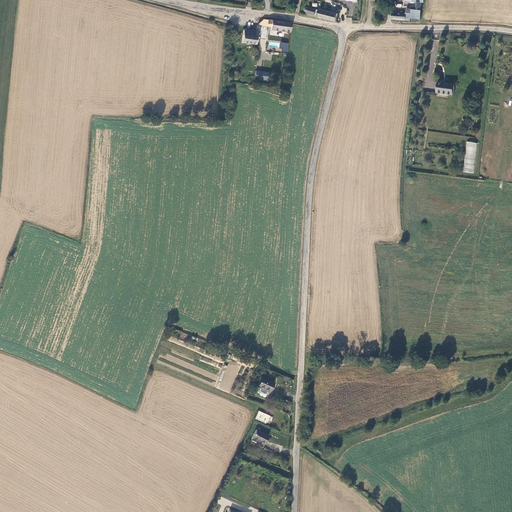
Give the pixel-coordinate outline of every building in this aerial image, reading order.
[(414,10),(411,10),(410,18),(420,20),(421,11),(420,10),(422,3),(423,3),(424,0),(423,0),(416,0),(417,2),(415,2),(414,10)] [(315,16),(316,10),(308,8),(307,11),(307,10),(306,10),(305,10),(304,10),(303,11),(303,12),(304,13),(305,13),(307,13),(306,14),(315,16)] [(335,22),(338,14),(325,11),(320,10),(318,18),(335,22)] [(291,24),(263,20),(262,26),(265,27),(266,24),(271,25),(270,30),(290,33),(291,24)] [(256,32),(243,30),(242,43),(255,44),(256,32)] [(280,52),(287,53),(288,43),(281,42),(280,52)] [(266,84),(268,73),(255,71),(253,82),(266,84)] [(454,95),(455,84),(445,83),(445,80),(439,80),(438,93),(454,95)] [(463,172),(474,173),(477,143),(466,142),(463,172)] [(231,392),(237,371),(225,368),(219,389),(231,392)] [(273,383),(261,378),(257,387),(269,393),(273,383)] [(269,425),(273,417),(259,411),(255,419),(269,425)] [(256,430),(251,439),(252,439),(251,441),(256,443),(257,441),(260,443),(264,445),(269,436),(256,430)]
